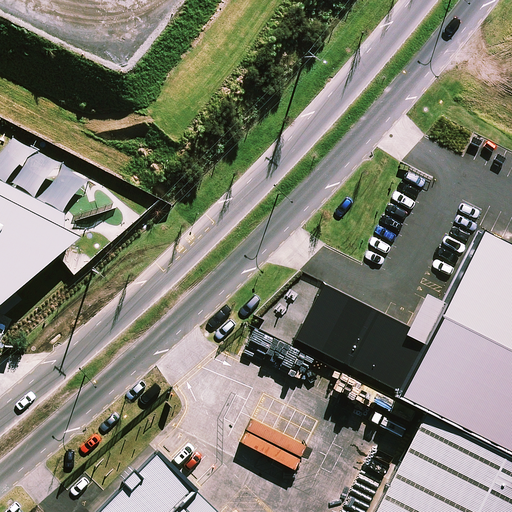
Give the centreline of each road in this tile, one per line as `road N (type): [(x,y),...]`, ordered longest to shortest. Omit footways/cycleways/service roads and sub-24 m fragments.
road 1 (secondary): [(478,0),(286,217),(0,474)]
road 2 (secondary): [(0,416),(180,259),(294,146),(417,0)]
